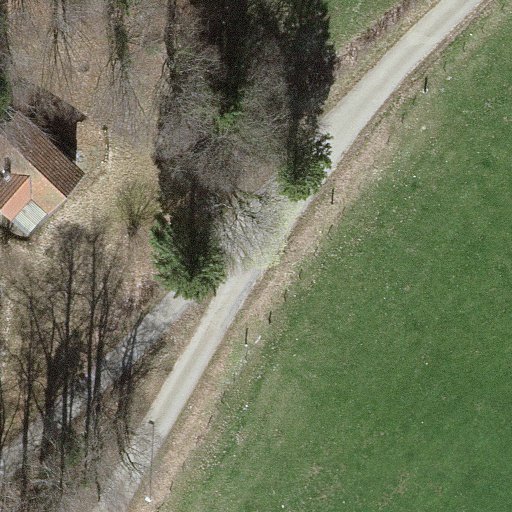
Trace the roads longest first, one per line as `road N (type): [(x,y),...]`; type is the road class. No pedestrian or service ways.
road 1 (residential): [(259,238),(0,465)]
road 2 (unclassified): [(460,0),(327,142),(259,238)]
road 3 (unclassified): [(259,238),(110,511)]
